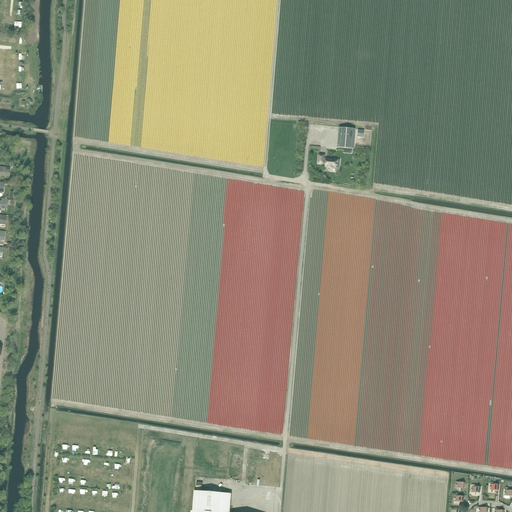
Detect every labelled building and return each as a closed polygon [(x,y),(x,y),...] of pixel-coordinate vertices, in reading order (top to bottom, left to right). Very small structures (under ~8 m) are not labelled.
[(356,129),(339,128),(338,148),(354,150),(356,129)] [(335,170),(337,150),(326,149),(326,150),(321,149),(320,168),(335,170)] [(9,177),(9,168),(0,167),(0,168),(0,175),(4,176),(4,177),(4,176),(9,177)] [(493,485),(493,483),(491,483),(491,484),(490,484),(490,487),(490,488),(490,490),(497,491),(497,489),(498,489),(499,485),(493,485)] [(474,487),(474,485),(472,485),(472,487),(471,487),(471,490),(471,491),(471,493),(478,493),(479,492),(480,492),(480,490),(481,490),(481,488),(474,487)] [(224,511),(226,494),(194,491),(192,511),(224,511)]
